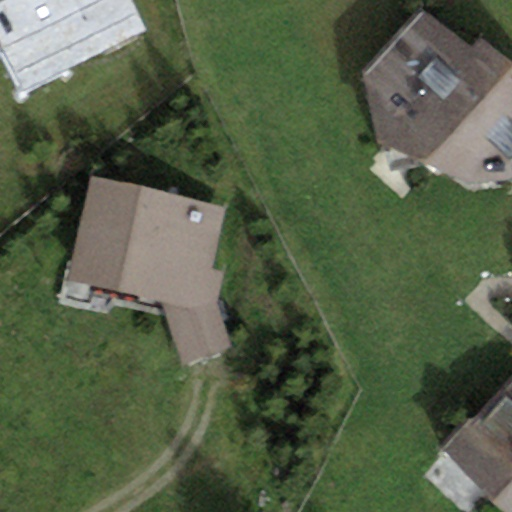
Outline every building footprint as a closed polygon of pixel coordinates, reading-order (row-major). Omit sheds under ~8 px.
[(130,0),(0,0),(0,44),(24,92),(146,30),(130,0)] [(470,46),(419,8),(361,70),(376,140),(470,184),(511,178),(511,67),(478,37),(470,46)] [(224,210),(93,181),(70,280),(160,300),(190,307),(208,356),(231,348),(217,310),(226,273),(210,269),(224,210)] [(190,307),(160,300),(183,365),(208,356),(190,307)] [(511,375),(445,448),(511,508),(511,375)]
